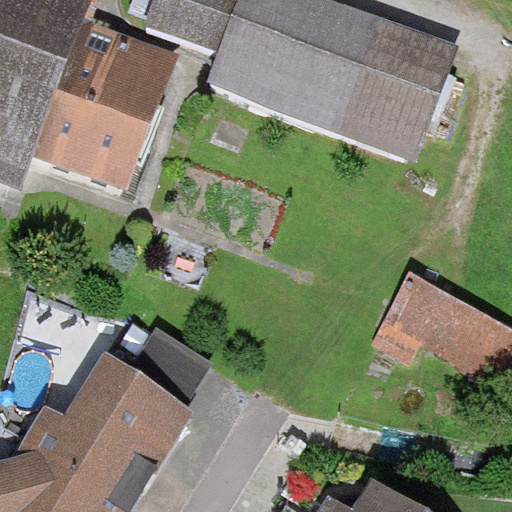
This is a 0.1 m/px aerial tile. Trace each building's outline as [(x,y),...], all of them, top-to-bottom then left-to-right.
[(51,180),(102,47),(110,26),(41,0),(0,0),(0,204),(37,218),(51,180)] [(41,0),(110,26),(119,0),(41,0)] [(165,0),(152,37),(227,63),(216,92),(415,163),(457,49),(319,0),(165,0)] [(102,47),(51,180),(137,212),(187,79),(102,47)] [(511,334),(409,280),(373,347),(410,367),(422,345),(511,393),(511,334)] [(0,511),(124,511),(185,411),(173,404),(201,358),(142,323),(115,368),(106,362),(68,425),(42,410),(18,451),(33,460),(0,467),(0,511)] [(422,511),(370,481),(353,510),(329,496),(320,511),(422,511)]
